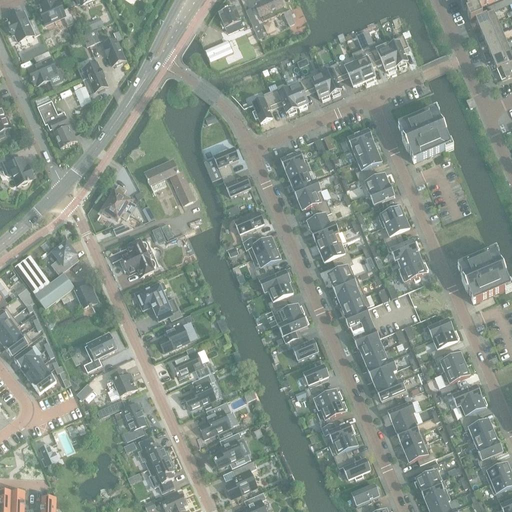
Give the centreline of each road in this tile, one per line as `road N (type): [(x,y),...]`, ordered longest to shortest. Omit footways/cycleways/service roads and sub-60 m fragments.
road 1 (residential): [(252,150),(405,511)]
road 2 (residential): [(372,99),(511,430)]
road 3 (residential): [(212,511),(64,187)]
road 4 (residential): [(64,187),(0,45)]
road 5 (residential): [(252,150),(219,102),(160,60)]
road 6 (residential): [(372,99),(252,150)]
road 7 (residential): [(438,0),(485,111)]
